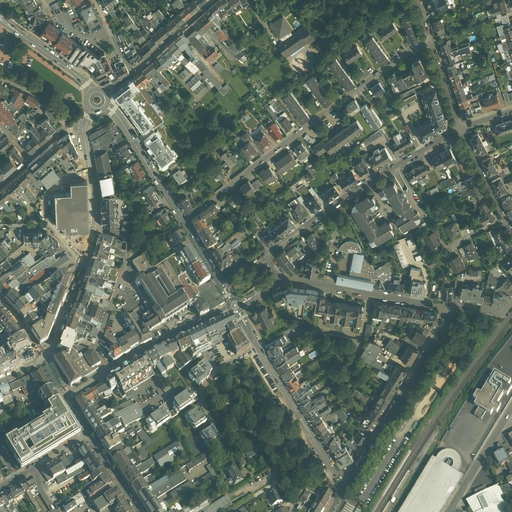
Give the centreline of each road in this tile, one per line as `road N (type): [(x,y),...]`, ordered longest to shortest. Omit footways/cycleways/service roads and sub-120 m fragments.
road 1 (residential): [(181,221),(430,44)]
road 2 (residential): [(265,255),(341,198),(459,129)]
road 3 (tertiary): [(453,317),(349,484)]
road 4 (residential): [(282,280),(436,306),(453,317)]
road 5 (residential): [(108,371),(96,347),(129,245),(95,228)]
road 6 (tertiary): [(256,345),(330,467),(349,484)]
road 7 (residential): [(235,305),(108,371)]
road 8 (tertiary): [(104,105),(181,221)]
road 9 (residential): [(220,435),(197,401),(214,370),(256,345)]
road 10 (unclassified): [(511,407),(448,511)]
